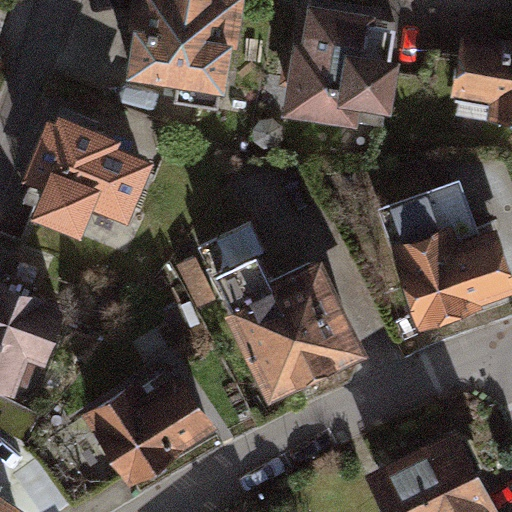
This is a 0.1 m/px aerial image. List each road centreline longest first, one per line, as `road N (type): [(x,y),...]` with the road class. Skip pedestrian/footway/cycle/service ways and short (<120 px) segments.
road 1 (residential): [(497,345),(318,420),(151,511)]
road 2 (residential): [(58,0),(0,156)]
